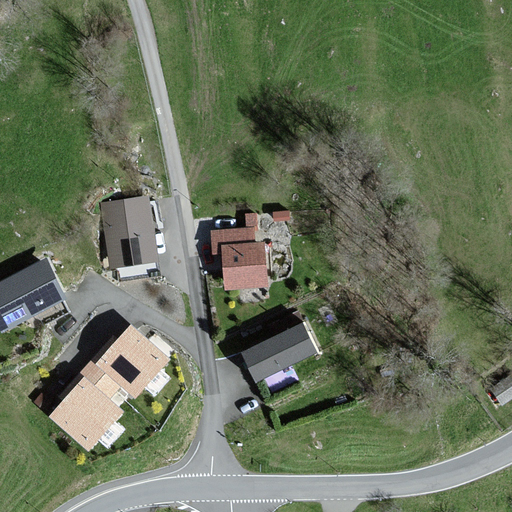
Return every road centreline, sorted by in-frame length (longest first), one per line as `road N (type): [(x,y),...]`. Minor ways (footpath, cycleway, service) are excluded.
road 1 (unclassified): [(133,0),(196,279),(216,488)]
road 2 (tertiary): [(228,487),(416,483),(511,448)]
road 3 (tertiary): [(91,511),(131,497),(216,488)]
